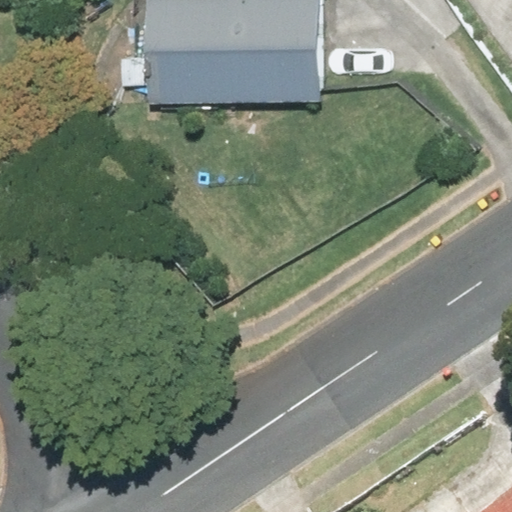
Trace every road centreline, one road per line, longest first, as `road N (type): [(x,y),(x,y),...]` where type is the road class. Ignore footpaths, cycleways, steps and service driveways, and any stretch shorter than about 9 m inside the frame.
road 1 (residential): [(148,500),(511,259)]
road 2 (residential): [(0,299),(148,500)]
